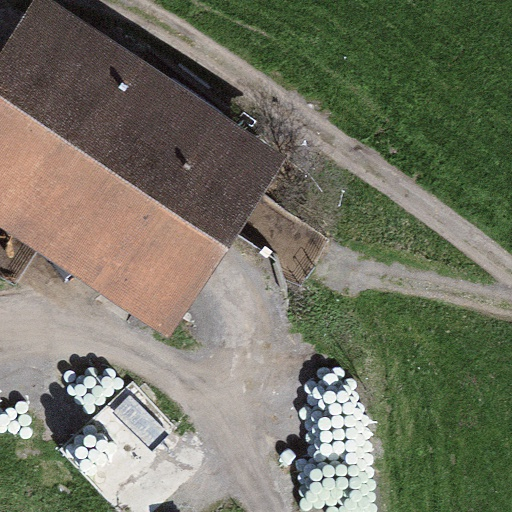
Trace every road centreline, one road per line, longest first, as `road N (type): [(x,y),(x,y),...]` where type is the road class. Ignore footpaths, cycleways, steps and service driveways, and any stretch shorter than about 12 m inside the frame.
road 1 (track): [(511,278),(111,0)]
road 2 (track): [(0,352),(113,342),(198,397),(273,511)]
